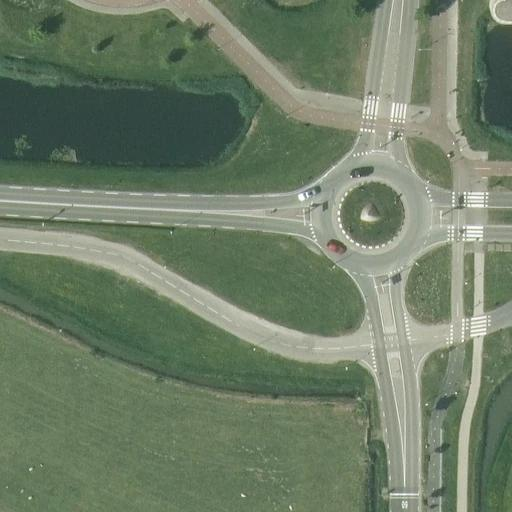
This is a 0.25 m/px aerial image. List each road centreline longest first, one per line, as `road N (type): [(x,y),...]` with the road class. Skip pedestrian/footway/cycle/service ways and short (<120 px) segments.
road 1 (unclassified): [(391,341),(284,345),(115,254),(0,240)]
road 2 (secondary): [(211,212),(0,203)]
road 3 (secondary): [(405,511),(391,341)]
road 4 (unclassified): [(391,341),(445,336),(511,312)]
